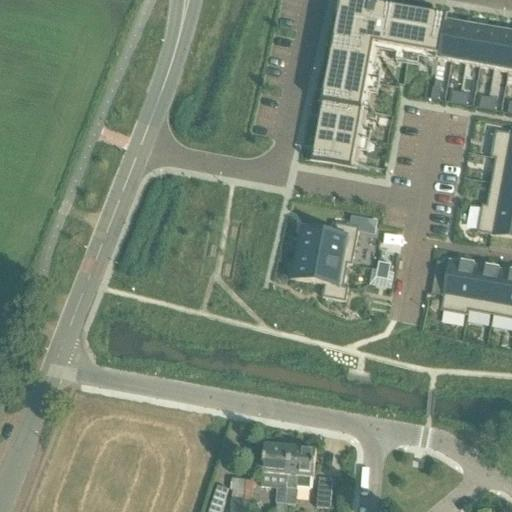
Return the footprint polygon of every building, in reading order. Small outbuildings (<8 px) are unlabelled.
[(337,19),(310,165),(355,173),(377,53),(438,64),(438,63),(445,25),(445,24),(354,7),(353,10),(340,19),(337,19)] [(445,25),(438,63),(452,65),(459,27),(445,25)] [(459,27),(452,65),(466,68),(473,30),(459,27)] [(473,30),(466,68),(480,70),(487,32),(473,30)] [(487,32),(480,70),(495,73),(501,35),(487,32)] [(511,36),(501,35),(495,73),(509,76),(511,57),(511,36)] [(441,91),(433,90),(431,102),(439,103),(441,91)] [(461,95),(453,94),(451,106),(459,107),(461,95)] [(469,97),(461,95),(459,107),(467,109),(469,97)] [(487,112),(490,101),(482,99),(479,111),(487,112)] [(497,102),(490,101),(487,112),(495,114),(497,102)] [(511,137),(494,134),(489,160),(494,161),(511,164),(511,137)] [(511,164),(494,161),(490,185),(511,189),(511,164)] [(511,189),(490,185),(485,210),(511,214),(511,189)] [(480,209),(476,235),(511,241),(511,214),(485,210),(480,209)] [(303,233),(298,258),(344,266),(348,242),(358,244),(360,231),(337,226),(335,239),(303,233)] [(500,240),(492,238),(490,250),(498,251),(500,240)] [(500,240),(498,251),(506,253),(508,241),(500,240)] [(298,258),(294,283),(326,289),(324,301),(347,306),(349,292),(340,290),(344,266),(298,258)] [(450,263),(441,314),(468,318),(469,314),(477,268),(450,263)] [(448,274),(450,266),(438,264),(437,272),(448,274)] [(389,275),(391,267),(379,265),(377,272),(389,275)] [(477,268),(469,314),(493,318),(501,273),(477,268)] [(388,282),(389,275),(377,272),(376,280),(388,282)] [(448,274),(437,272),(435,281),(447,283),(448,274)] [(511,274),(501,273),(493,318),(511,321),(511,274)] [(447,283),(435,281),(434,289),(445,291),(447,283)] [(445,291),(434,289),(432,297),(444,299),(445,291)] [(187,511),(206,464),(133,435),(136,428),(94,411),(74,463),(80,465),(61,511),(187,511)] [(265,447),(262,475),(261,488),(278,490),(275,511),(283,511),(285,506),(291,450),(265,447)] [(297,492),(313,493),(314,480),(317,453),(291,450),(285,506),(296,507),(297,492)] [(232,500),(245,502),(247,483),(232,481),(231,491),(233,491),(232,500)] [(334,482),(321,481),(318,510),(331,511),(334,482)] [(243,511),(245,502),(232,500),(230,511),(243,511)]
